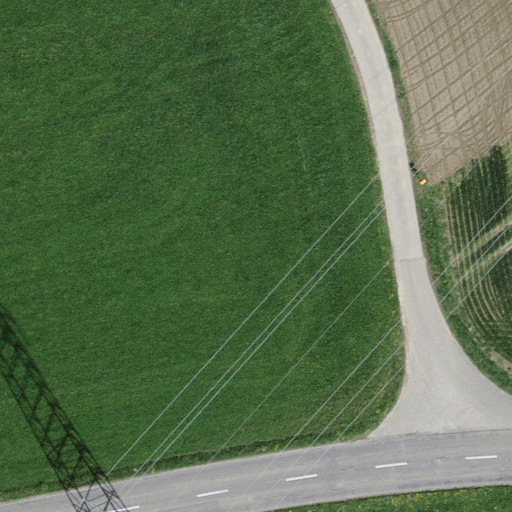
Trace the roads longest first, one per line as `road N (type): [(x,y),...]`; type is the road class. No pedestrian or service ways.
road 1 (track): [(346,0),(376,82),(453,460)]
road 2 (unclassified): [(511,458),(389,467),(108,511)]
